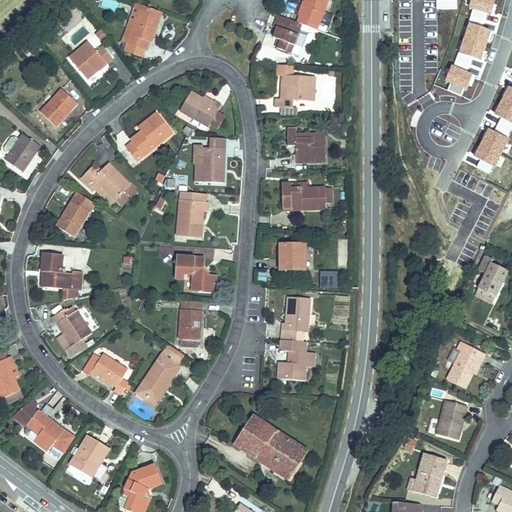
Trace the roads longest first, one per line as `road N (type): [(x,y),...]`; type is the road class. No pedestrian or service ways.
road 1 (residential): [(195,61),(129,94),(73,148),(37,198),(18,270),(28,334),(62,380),(144,432),(177,438)]
road 2 (secondary): [(329,511),(357,408),(368,323),(371,0)]
road 3 (residential): [(177,438),(233,332),(247,253),(251,168),(241,82),(195,61)]
